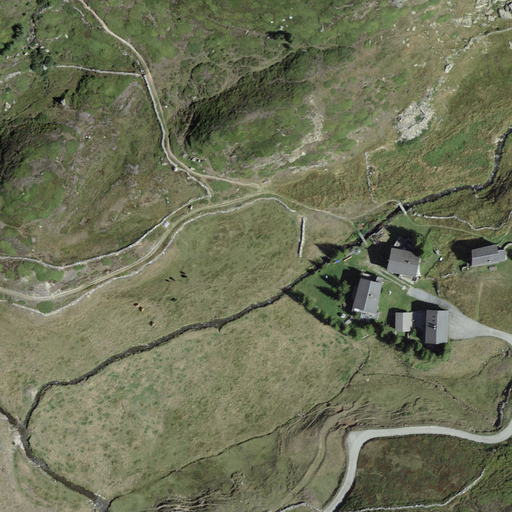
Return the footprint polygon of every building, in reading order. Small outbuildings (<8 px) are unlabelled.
[(498,243),(471,247),(474,267),(501,263),(498,243)] [(422,254),(394,247),(389,269),(417,275),(422,254)] [(384,283),(361,278),(355,307),(377,312),(384,283)] [(450,311),(429,310),(428,343),(449,343),(450,311)] [(412,312),(397,312),(397,332),(411,332),(412,312)]
